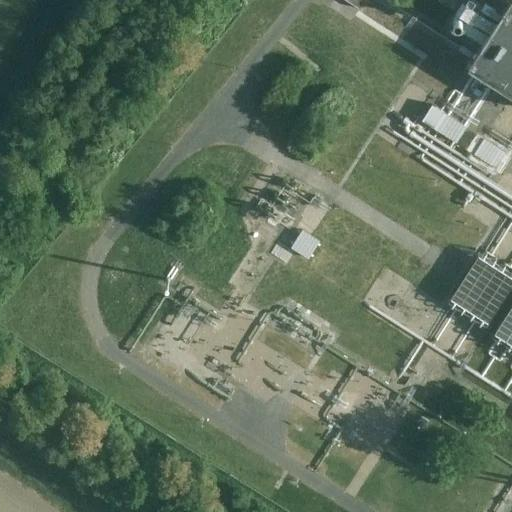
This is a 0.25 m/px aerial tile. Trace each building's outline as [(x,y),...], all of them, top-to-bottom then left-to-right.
[(511,13),(494,2),(449,69),(511,111),(511,13)] [(439,101),(428,118),(463,141),(475,124),(439,101)] [(480,151),(502,166),(511,152),(511,147),(492,134),(480,151)] [(291,263),(299,248),(318,258),(328,239),(291,219),(273,254),(291,263)] [(508,283),(475,261),(447,302),(480,325),(508,283)] [(511,295),(488,332),(511,348),(511,295)]
